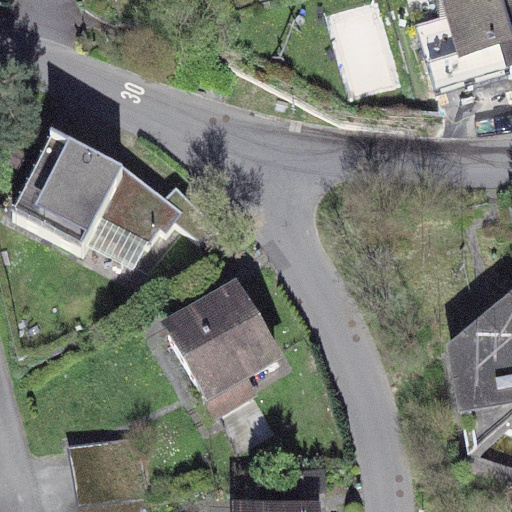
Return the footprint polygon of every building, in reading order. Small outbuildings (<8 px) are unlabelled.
[(511,0),(445,0),(467,86),(511,74),(511,0)] [(48,149),(12,221),(86,258),(122,185),(48,149)] [(231,281),(145,333),(199,421),(280,372),(231,281)] [(511,304),(448,357),(466,459),(511,419),(511,304)] [(146,511),(137,427),(70,434),(78,511),(146,511)]
